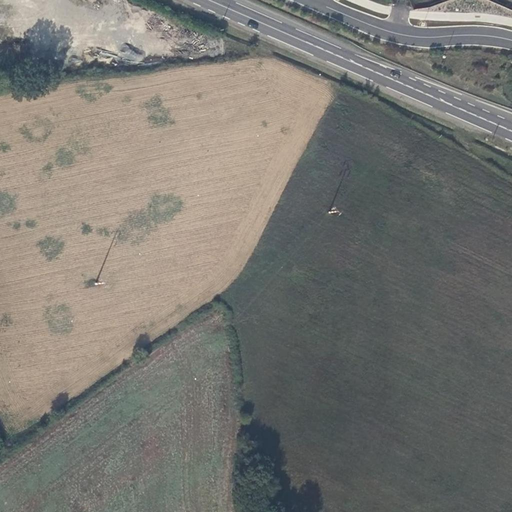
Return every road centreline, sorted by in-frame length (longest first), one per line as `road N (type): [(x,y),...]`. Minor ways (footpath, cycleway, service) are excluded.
road 1 (primary): [(209,0),(511,131)]
road 2 (unclassified): [(511,40),(394,32),(310,0)]
